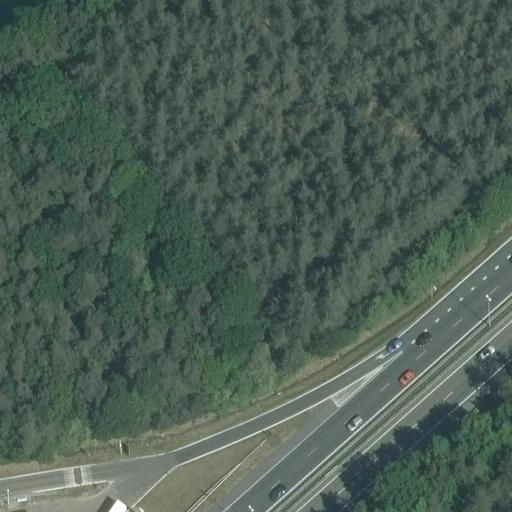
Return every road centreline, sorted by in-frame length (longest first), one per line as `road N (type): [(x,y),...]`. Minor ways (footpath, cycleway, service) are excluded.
road 1 (motorway): [(411,361),(157,464)]
road 2 (track): [(295,0),(465,212)]
road 3 (motorway): [(325,511),(511,341)]
road 4 (motorway): [(411,361),(246,511)]
road 5 (track): [(0,119),(139,0)]
road 6 (motorway): [(511,272),(411,361)]
